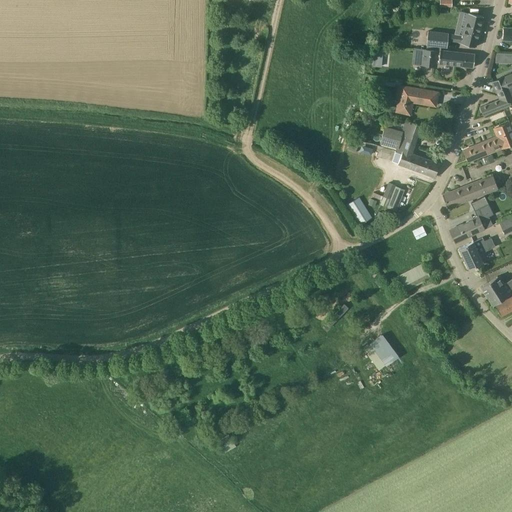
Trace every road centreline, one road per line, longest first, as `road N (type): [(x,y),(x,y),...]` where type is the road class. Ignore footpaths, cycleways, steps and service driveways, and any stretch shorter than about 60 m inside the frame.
road 1 (unclassified): [(0,352),(139,346),(375,242),(432,201)]
road 2 (unknown): [(342,257),(306,199),(256,164),(245,144),(281,0)]
road 3 (residential): [(432,201),(497,0)]
road 4 (unclassified): [(511,327),(453,257),(432,201)]
